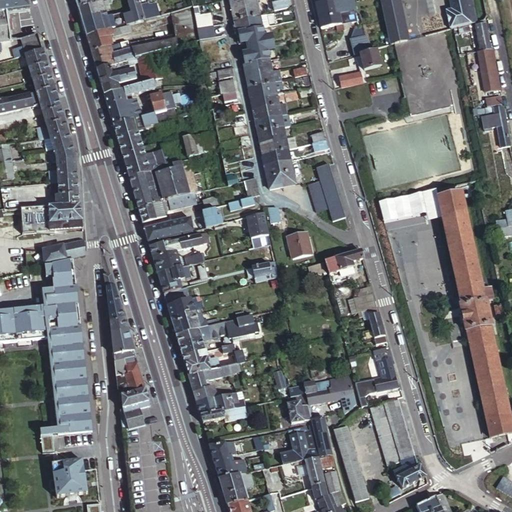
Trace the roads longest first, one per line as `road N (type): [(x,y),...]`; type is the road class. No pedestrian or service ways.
road 1 (secondary): [(221,511),(117,192)]
road 2 (secondary): [(98,198),(193,511)]
road 3 (residential): [(219,0),(267,202),(287,200),(346,237),(365,232)]
road 4 (residential): [(98,198),(91,252),(113,511)]
road 5 (unclassified): [(450,481),(429,455),(365,232)]
road 6 (unclassified): [(365,232),(302,0)]
road 7 (secondary): [(40,0),(98,198)]
road 8 (secondary): [(117,192),(61,0)]
road 9 (residential): [(511,122),(489,0)]
